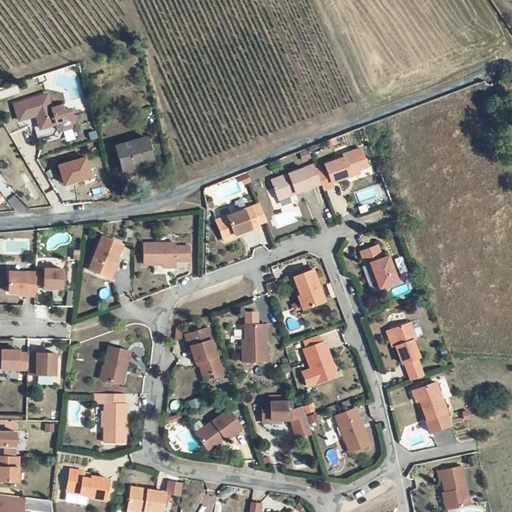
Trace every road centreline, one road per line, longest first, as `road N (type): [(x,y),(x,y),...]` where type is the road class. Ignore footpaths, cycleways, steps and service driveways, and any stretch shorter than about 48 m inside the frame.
road 1 (unclassified): [(0,223),(136,207),(511,63)]
road 2 (residential): [(326,508),(393,463),(322,245),(311,239),(181,290),(163,313)]
road 3 (residential): [(163,313),(147,444),(164,466),(314,493),(326,508)]
